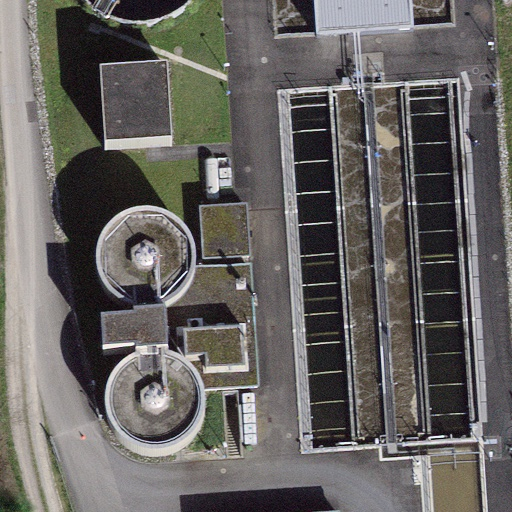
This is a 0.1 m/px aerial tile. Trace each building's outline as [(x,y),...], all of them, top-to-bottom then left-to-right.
[(157,25),(179,0),(89,0),(112,21),(130,1),(157,25)] [(412,0),(317,0),(320,48),(415,43),(412,0)] [(105,93),(170,91),(169,71),(104,72),(105,93)] [(175,171),(173,94),(106,96),(108,173),(175,171)] [(256,386),(247,208),(200,210),(201,230),(102,236),(110,387),(181,384),(181,390),(256,386)]
